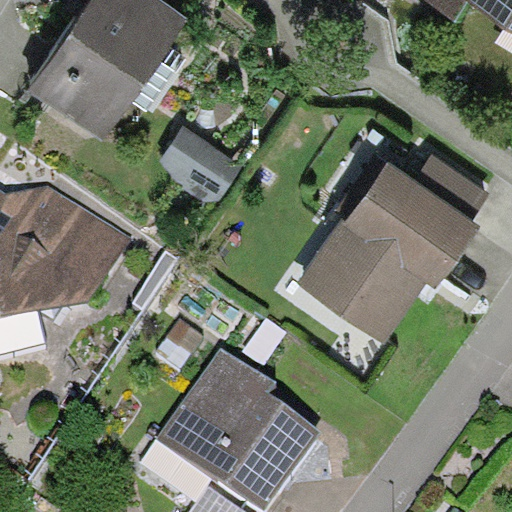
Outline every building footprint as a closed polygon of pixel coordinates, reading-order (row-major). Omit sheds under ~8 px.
[(124,0),(95,0),(30,94),(97,140),(172,33),(124,0)] [(124,0),(172,33),(194,0),(124,0)] [(511,0),(418,0),(414,9),(447,29),(465,0),(469,0),(511,26),(511,0)] [(196,118),(164,160),(219,202),(251,161),(196,118)] [(394,184),(310,299),(377,347),(422,286),(430,292),(469,239),(394,184)] [(0,217),(0,361),(56,340),(92,314),(122,249),(44,205),(1,218),(0,217)] [(221,382),(161,464),(226,511),(277,511),(312,465),(264,430),(272,420),(221,382)]
